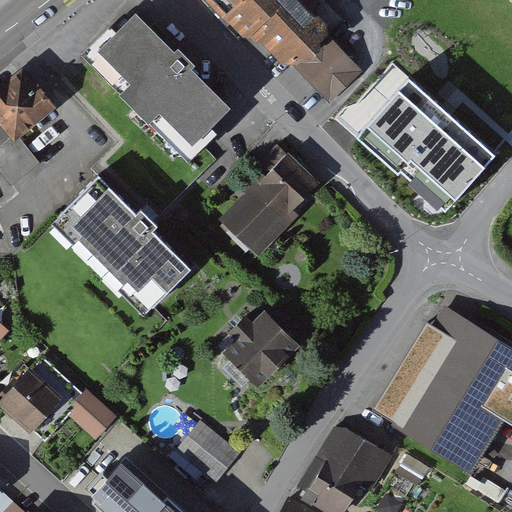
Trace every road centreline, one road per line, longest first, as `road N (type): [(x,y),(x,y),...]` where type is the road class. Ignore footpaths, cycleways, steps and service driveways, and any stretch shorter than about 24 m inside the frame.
road 1 (residential): [(445,259),(411,235),(178,0)]
road 2 (residential): [(267,511),(445,259)]
